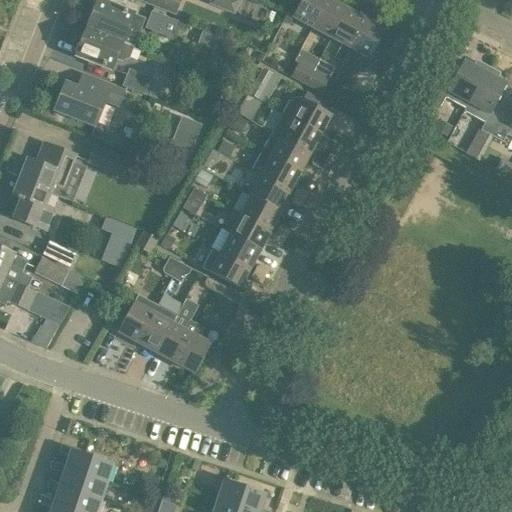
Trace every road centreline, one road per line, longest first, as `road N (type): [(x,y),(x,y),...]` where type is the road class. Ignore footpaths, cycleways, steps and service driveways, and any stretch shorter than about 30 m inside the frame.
road 1 (residential): [(275,320),(303,252),(360,157),(391,130),(452,14)]
road 2 (unclassified): [(490,511),(226,424)]
road 3 (unclassified): [(226,424),(66,380)]
road 4 (unclassified): [(19,511),(66,380)]
